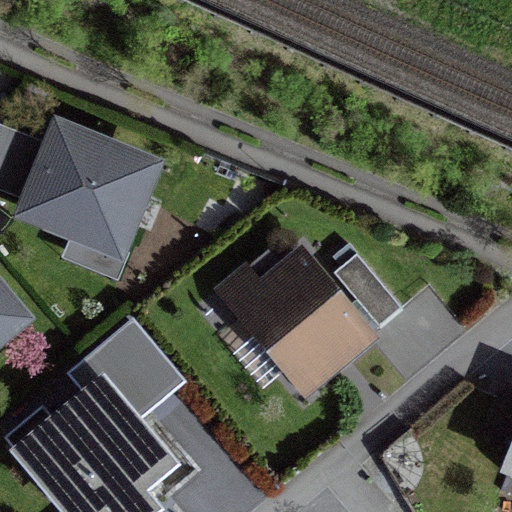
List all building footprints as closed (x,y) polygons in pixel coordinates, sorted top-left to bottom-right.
[(53,146),(0,124),(0,186),(31,200),(53,146)] [(31,200),(25,215),(113,251),(145,172),(57,136),(53,146),(31,200)] [(354,257),(331,277),(376,330),(399,311),(354,257)] [(236,312),(302,392),(364,340),(298,261),(236,312)] [(0,334),(15,322),(0,303),(0,334)] [(133,426),(186,382),(134,320),(81,364),(100,387),(133,426)] [(62,511),(93,511),(96,509),(98,511),(150,511),(136,495),(168,468),(133,426),(100,387),(52,428),(42,416),(7,445),(62,511)]
